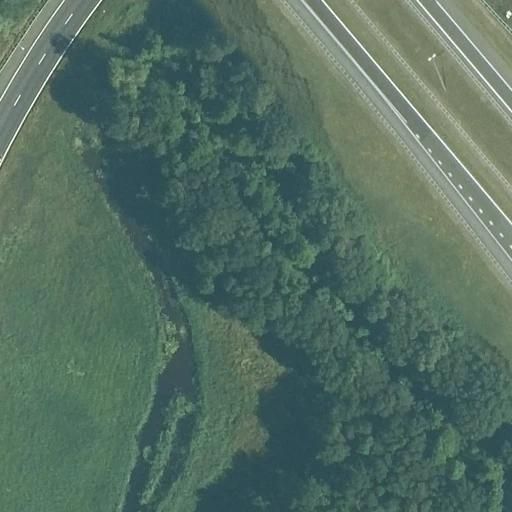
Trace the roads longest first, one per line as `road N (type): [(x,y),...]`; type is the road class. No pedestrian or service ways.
road 1 (motorway): [(311,0),(511,236)]
road 2 (motorway): [(76,0),(46,36),(0,128)]
road 3 (motorway): [(511,101),(425,0)]
